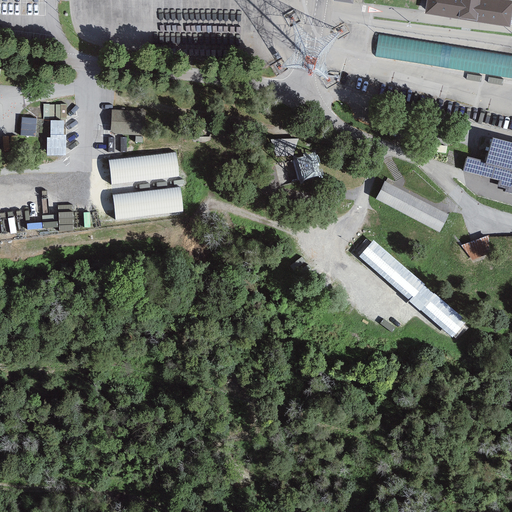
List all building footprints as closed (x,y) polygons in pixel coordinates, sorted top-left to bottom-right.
[(426,0),(425,14),(510,27),(511,12),(511,0),(426,0)] [(72,99),(48,104),(50,116),(74,112),(72,99)] [(143,112),(111,111),(110,133),(142,135),(143,112)] [(61,133),(44,133),(44,154),(61,154),(61,133)] [(511,143),(488,138),(483,161),(465,157),(461,171),(497,181),(496,186),(504,188),(503,192),(511,194),(511,143)] [(307,181),(322,175),(313,153),(298,160),(307,181)] [(178,154),(110,159),(112,184),(180,178),(178,154)] [(384,181),(375,199),(438,232),(447,215),(384,181)] [(488,237),(465,245),(471,263),(494,255),(488,237)] [(453,337),(467,322),(373,242),(360,258),(453,337)]
